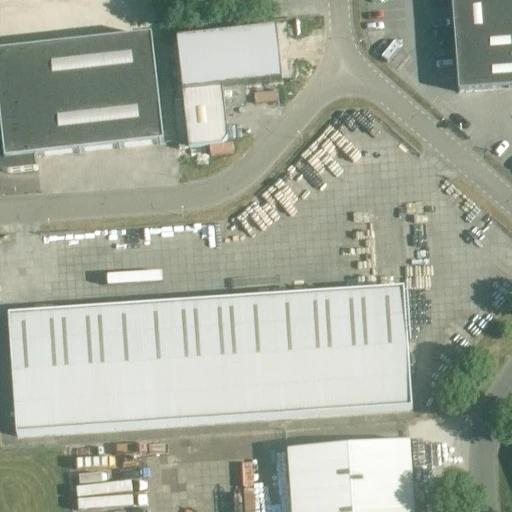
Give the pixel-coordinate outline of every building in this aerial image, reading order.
[(511,0),(451,0),(458,94),(511,90),(511,0)] [(0,170),(0,171),(3,173),(4,173),(7,174),(9,174),(12,174),(38,171),(36,159),(164,145),(151,38),(0,54),(0,170)] [(244,76),(265,74),(264,63),(243,65),(244,76)] [(248,78),(252,97),(270,94),(266,75),(248,78)] [(242,88),(182,94),(188,150),(222,146),(227,139),(224,110),(239,108),(243,102),(242,88)] [(8,318),(17,438),(412,411),(404,291),(8,318)] [(287,453),(291,511),(413,511),(409,444),(287,453)]
